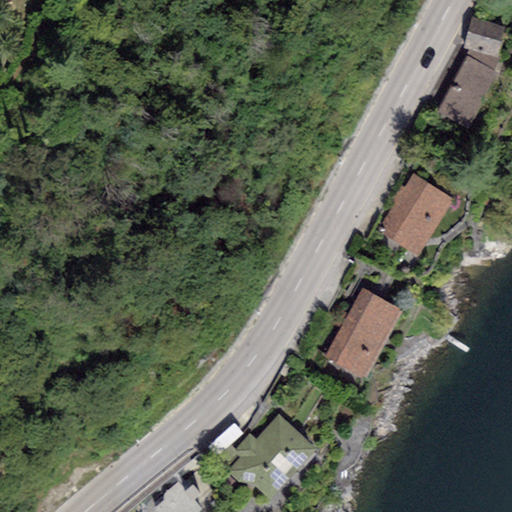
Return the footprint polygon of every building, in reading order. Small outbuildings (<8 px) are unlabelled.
[(506,32),(470,19),(463,49),(469,51),(438,120),(469,133),(506,32)] [(418,259),(453,203),(411,177),(376,232),(418,259)] [(401,316),(362,294),(324,360),(363,383),(401,316)] [(255,441),(249,435),(233,454),(239,461),(227,474),(237,485),(252,488),(268,504),(317,453),(278,417),(255,441)] [(194,511),(174,488),(148,510),(149,511),(194,511)]
